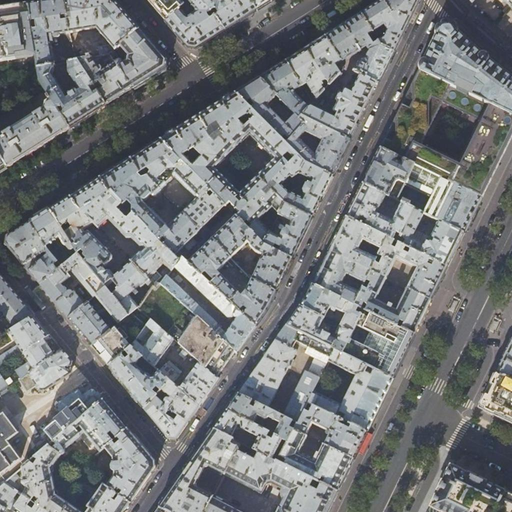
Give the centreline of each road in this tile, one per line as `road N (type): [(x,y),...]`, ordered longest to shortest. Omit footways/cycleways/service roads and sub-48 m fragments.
road 1 (residential): [(436,0),(286,303),(173,464)]
road 2 (secondary): [(0,206),(200,80)]
road 3 (secondary): [(420,414),(511,230)]
road 4 (residential): [(50,313),(173,464)]
road 5 (secondary): [(200,80),(328,0)]
